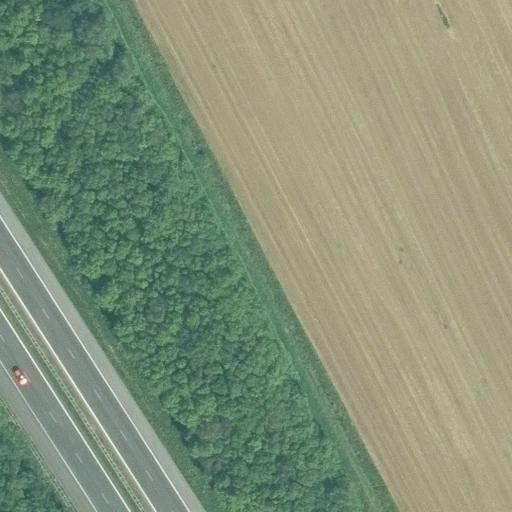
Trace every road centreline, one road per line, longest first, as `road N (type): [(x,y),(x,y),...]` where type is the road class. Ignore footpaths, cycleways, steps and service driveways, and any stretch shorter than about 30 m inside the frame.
road 1 (motorway): [(186,511),(0,230)]
road 2 (motorway): [(0,328),(117,511)]
